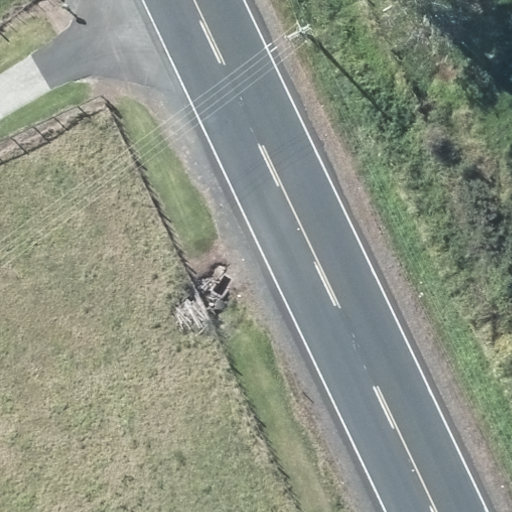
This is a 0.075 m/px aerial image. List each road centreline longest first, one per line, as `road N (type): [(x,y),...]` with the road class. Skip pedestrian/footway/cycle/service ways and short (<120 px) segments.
road 1 (secondary): [(445,511),(205,0)]
road 2 (track): [(0,98),(189,0)]
